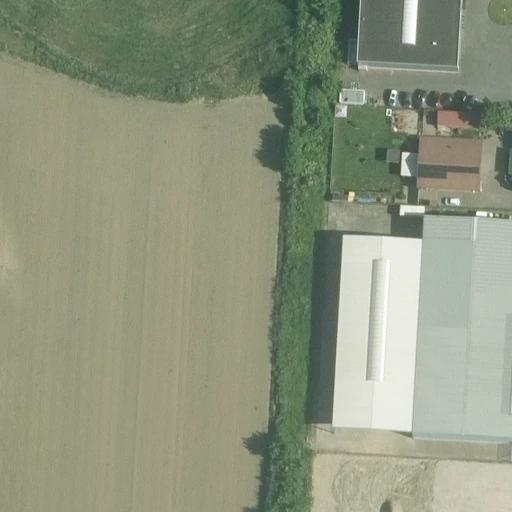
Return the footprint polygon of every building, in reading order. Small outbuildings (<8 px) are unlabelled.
[(361,0),(359,42),(349,41),(347,66),(357,66),(357,69),(458,74),(462,0),(361,0)] [(340,92),(339,105),(364,106),(365,94),(340,92)] [(478,192),(481,142),(420,138),(417,188),(478,192)] [(388,152),(387,164),(399,164),(400,153),(388,152)] [(344,243),(334,435),(413,440),(493,444),(511,445),(511,227),(506,227),(425,223),(423,247),(344,243)] [(511,511),(511,481),(349,472),(346,511),(511,511)]
